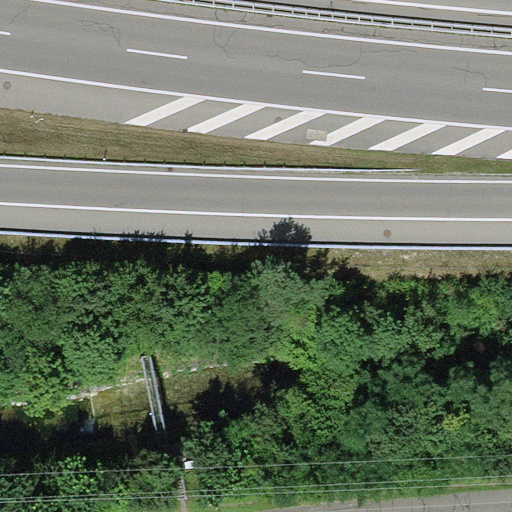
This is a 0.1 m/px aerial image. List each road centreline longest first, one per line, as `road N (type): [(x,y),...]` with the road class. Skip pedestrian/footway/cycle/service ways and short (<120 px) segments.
road 1 (motorway): [(0,35),(511,92)]
road 2 (motorway): [(0,187),(511,202)]
